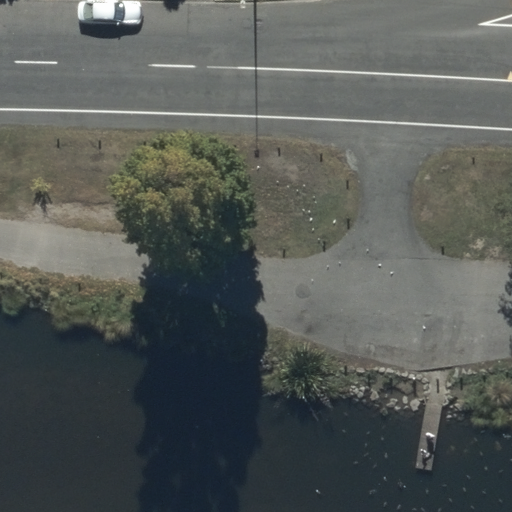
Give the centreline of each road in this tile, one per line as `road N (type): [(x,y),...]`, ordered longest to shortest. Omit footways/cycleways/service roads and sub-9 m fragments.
road 1 (tertiary): [(511,80),(71,64)]
road 2 (residential): [(71,64),(446,0)]
